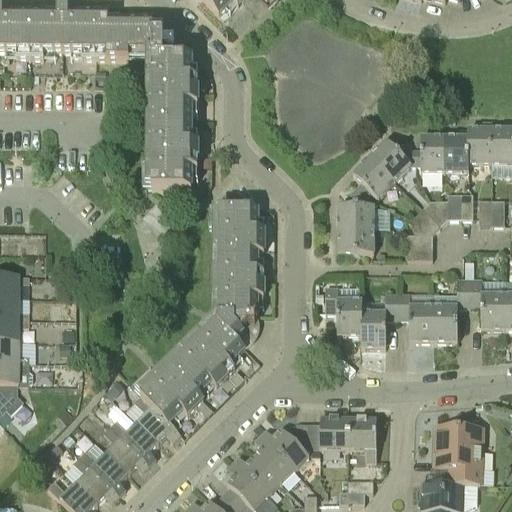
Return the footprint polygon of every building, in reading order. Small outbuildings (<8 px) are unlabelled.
[(198,0),(218,20),(233,6),(238,10),(248,0),(198,0)] [(421,0),(421,1),(422,2),(445,8),(446,3),(458,6),(459,0),(421,0)] [(17,66),(30,66),(30,20),(3,20),(3,10),(0,9),(0,59),(17,59),(17,66)] [(109,66),(109,26),(109,20),(69,20),(69,10),(57,10),(57,20),(30,20),(30,66),(44,66),(44,59),(82,59),(82,66),(109,66)] [(109,26),(109,66),(129,66),(129,60),(152,60),(152,197),(191,197),(191,176),(198,176),(198,150),(191,150),(191,112),(198,112),(198,85),(191,85),(191,65),(164,65),(164,37),(153,37),(153,26),(109,26)] [(97,76),(97,85),(106,85),(106,76),(97,76)] [(469,171),(491,171),(492,136),(492,128),(482,128),(482,135),(468,135),(468,171),(468,179),(469,179),(469,171)] [(491,171),(511,171),(511,128),(505,128),(505,135),(492,136),(491,171)] [(445,179),(468,179),(468,171),(468,135),(467,135),(467,136),(459,136),(458,143),(444,143),(445,179)] [(420,179),(445,179),(444,143),(421,143),(420,179)] [(395,189),(412,172),(386,146),(369,163),(395,189)] [(378,206),(395,189),(369,163),(352,180),(361,189),(351,198),(351,199),(365,205),(365,204),(371,198),(378,206)] [(338,236),(374,236),(374,212),(365,211),(365,205),(351,199),(351,212),(338,212),(338,236)] [(448,225),(459,225),(459,200),(448,200),(448,207),(447,226),(448,225)] [(459,200),(459,225),(473,225),(473,200),(459,200)] [(479,232),(492,232),(492,206),(479,206),(479,232)] [(492,206),(492,232),(505,232),(505,206),(492,206)] [(440,233),(447,226),(448,207),(431,207),(422,215),(440,233)] [(153,243),(170,233),(156,209),(139,219),(153,243)] [(168,431),(169,429),(183,416),(187,421),(203,405),(199,400),(212,387),(216,392),(235,373),(230,369),(245,354),(236,346),(243,338),(243,322),(257,322),(257,302),(264,302),(264,276),(257,276),(258,258),(264,258),(264,235),(258,235),(258,215),(218,214),(217,327),(140,402),(168,431)] [(432,240),(440,233),(422,215),(414,224),(414,240),(432,242),(432,240)] [(374,236),(338,236),(338,260),(374,260),(374,236)] [(407,253),(432,254),(432,242),(414,240),(407,240),(407,246),(407,253)] [(432,254),(407,253),(407,266),(432,266),(432,254)] [(0,305),(17,306),(17,291),(27,291),(27,283),(0,283),(0,305)] [(434,311),(434,348),(457,348),(457,314),(469,314),(469,283),(457,283),(457,311),(434,311)] [(481,337),(505,336),(505,286),(482,286),(482,284),(469,283),(469,314),(481,314),(481,337)] [(337,342),(361,342),(362,342),(361,319),(362,319),(362,305),(338,305),(338,295),(325,295),(325,320),(337,320),(337,342)] [(74,298),(56,298),(56,307),(74,307),(74,298)] [(362,342),(361,342),(361,354),(386,354),(386,326),(398,326),(398,299),(385,299),(385,300),(380,300),(380,312),(385,312),(385,317),(363,317),(363,305),(362,305),(362,319),(361,319),(362,342)] [(409,348),(434,348),(434,311),(410,311),(410,299),(398,299),(398,326),(409,326),(409,348)] [(316,301),(316,309),(324,309),(324,301),(316,301)] [(0,327),(27,327),(27,319),(17,319),(17,306),(0,305),(0,327)] [(0,348),(17,349),(17,348),(27,348),(27,327),(0,327),(0,348)] [(60,336),(61,348),(75,347),(74,335),(60,336)] [(0,370),(27,370),(27,362),(17,362),(17,349),(0,348),(0,370)] [(76,349),(58,349),(58,362),(77,361),(76,349)] [(0,392),(16,393),(16,392),(28,392),(32,388),(32,380),(27,376),(27,370),(0,370),(0,392)] [(238,374),(227,384),(236,393),(247,383),(238,374)] [(107,397),(113,404),(124,393),(118,387),(107,397)] [(0,421),(5,417),(9,421),(22,409),(16,402),(16,393),(0,392),(0,421)] [(137,429),(159,451),(167,443),(173,449),(180,441),(169,429),(168,431),(140,402),(134,408),(146,420),(137,429)] [(63,413),(56,420),(64,428),(72,422),(63,413)] [(450,490),(478,491),(478,490),(483,490),(485,438),(485,455),(493,455),(494,437),(495,431),(496,422),(483,421),(483,435),(436,433),(435,473),(451,474),(450,490)] [(320,457),(348,457),(349,424),(320,424),(320,430),(320,455),(320,457)] [(365,457),(365,468),(376,468),(377,425),(349,424),(348,457),(365,457)] [(110,433),(149,472),(156,465),(151,460),(159,451),(137,429),(128,438),(116,426),(110,433)] [(258,428),(252,435),(260,442),(266,436),(258,428)] [(305,458),(308,456),(308,430),(296,430),(296,436),(289,443),(282,436),(274,444),(266,436),(260,442),(295,477),(310,463),(305,458)] [(309,455),(320,455),(320,430),(308,430),(308,456),(309,455)] [(106,460),(128,482),(136,474),(142,479),(149,472),(110,433),(104,438),(116,450),(106,460)] [(75,445),(69,440),(62,447),(68,452),(75,445)] [(281,491),(295,477),(260,442),(254,448),(262,456),(255,463),(281,491)] [(79,463),(118,503),(126,496),(120,490),(128,482),(106,460),(94,448),(79,463)] [(58,450),(50,457),(47,460),(52,466),(63,455),(58,450)] [(75,490),(97,511),(106,504),(111,510),(118,503),(79,463),(73,469),(85,481),(75,490)] [(268,504),(281,491),(255,463),(247,471),(239,463),(233,468),(268,504)] [(260,511),(268,504),(233,468),(227,475),(235,483),(227,491),(230,494),(221,502),(230,511),(260,511)] [(328,495),(328,510),(364,511),(365,499),(348,499),(348,486),(343,486),(341,496),(328,495)] [(348,499),(365,499),(373,499),(373,487),(348,486),(348,499)] [(55,487),(55,488),(48,494),(65,511),(97,511),(75,490),(67,499),(55,487)] [(472,511),(477,510),(478,491),(450,490),(422,489),(421,511),(472,511)] [(230,511),(221,502),(213,511),(202,500),(189,511),(230,511)] [(303,511),(316,511),(317,502),(304,502),(303,511)]
